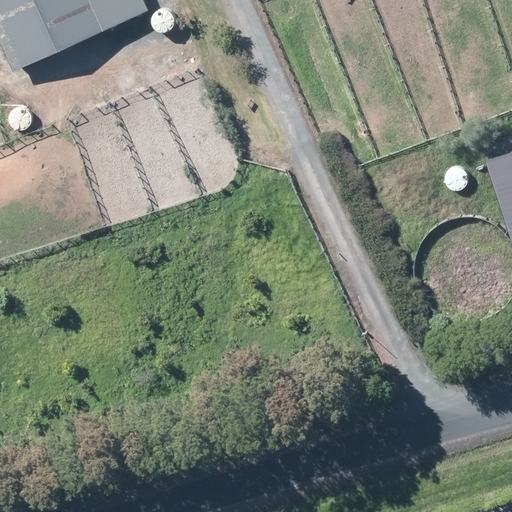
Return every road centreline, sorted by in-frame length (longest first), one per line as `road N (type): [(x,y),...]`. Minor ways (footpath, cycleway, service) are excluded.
road 1 (track): [(247,0),(390,319),(452,433)]
road 2 (unclassified): [(192,511),(511,414)]
